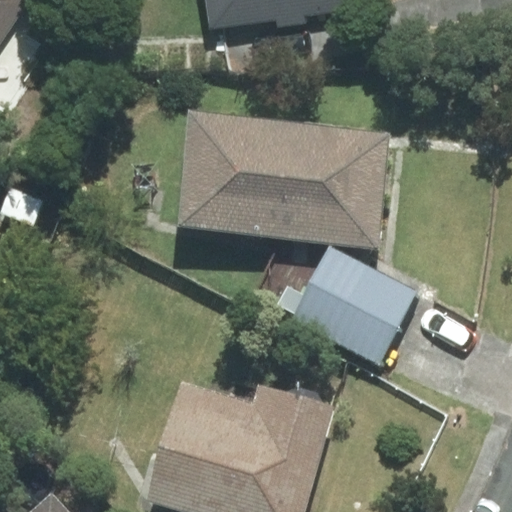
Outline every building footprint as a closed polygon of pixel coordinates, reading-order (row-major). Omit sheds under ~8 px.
[(32,0),(0,0),(0,110),(5,115),(50,49),(15,28),(32,0)] [(381,0),(194,0),(196,25),(382,11),(381,0)] [(187,130),(178,226),(378,251),(389,143),(187,130)] [(330,249),(293,319),(379,363),(415,294),(330,249)] [(308,511),(336,416),(187,373),(147,511),(308,511)]
